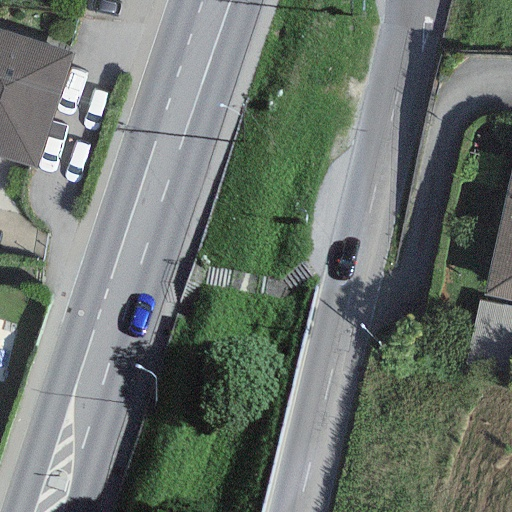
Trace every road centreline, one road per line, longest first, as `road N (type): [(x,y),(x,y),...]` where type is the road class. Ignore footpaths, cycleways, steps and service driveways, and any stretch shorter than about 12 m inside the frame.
road 1 (primary): [(51,511),(217,0)]
road 2 (tertiary): [(297,511),(410,0)]
